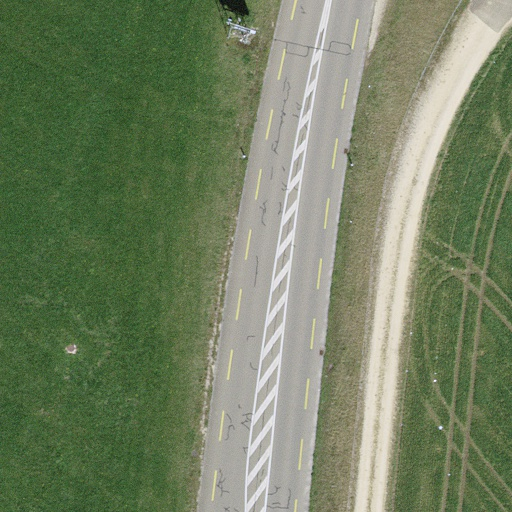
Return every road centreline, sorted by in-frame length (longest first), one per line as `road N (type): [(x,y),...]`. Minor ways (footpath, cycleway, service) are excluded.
road 1 (track): [(497,0),(423,118),(396,222),(364,511)]
road 2 (secondary): [(254,511),(292,197),(327,0)]
